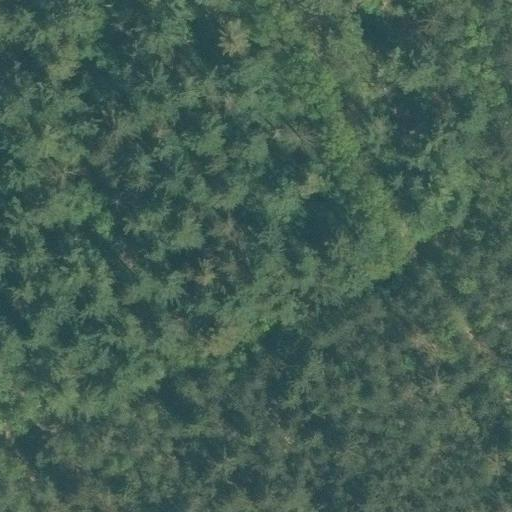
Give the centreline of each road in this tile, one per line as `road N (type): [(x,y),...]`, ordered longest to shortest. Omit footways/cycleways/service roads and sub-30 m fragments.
road 1 (track): [(511,197),(439,242),(92,416),(0,447)]
road 2 (track): [(511,395),(343,115),(300,0)]
